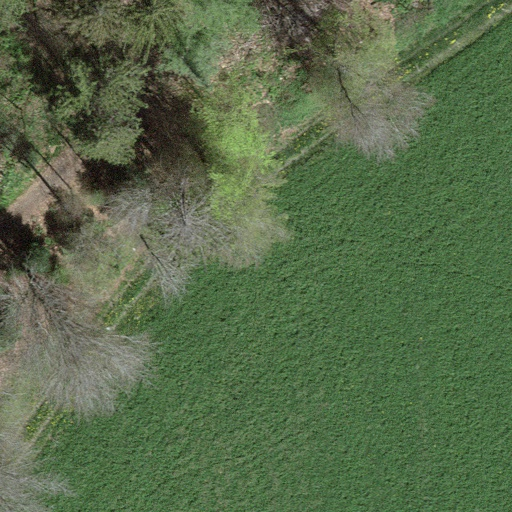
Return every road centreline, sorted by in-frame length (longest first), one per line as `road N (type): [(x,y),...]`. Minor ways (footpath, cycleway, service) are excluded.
road 1 (track): [(497,0),(139,272),(0,446)]
road 2 (track): [(131,0),(104,41),(0,139)]
